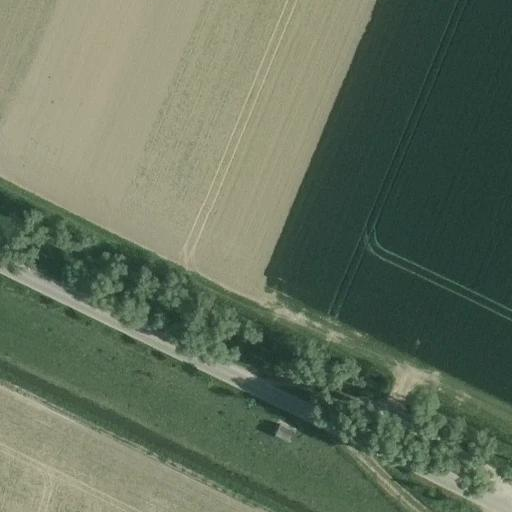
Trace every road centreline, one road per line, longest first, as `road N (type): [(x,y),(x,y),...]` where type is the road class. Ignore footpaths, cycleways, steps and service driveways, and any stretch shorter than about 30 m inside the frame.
road 1 (unclassified): [(509,511),(0,264)]
road 2 (track): [(237,380),(300,384),(412,429),(489,471),(511,509)]
